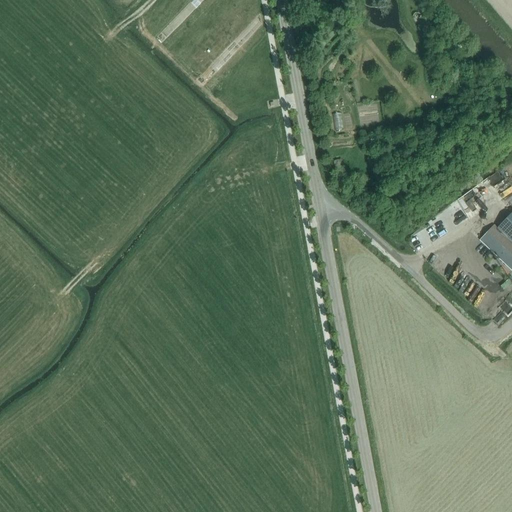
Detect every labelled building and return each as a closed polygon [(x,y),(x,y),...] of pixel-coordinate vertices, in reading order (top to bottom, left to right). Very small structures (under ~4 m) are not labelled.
[(432,29),(426,22),(421,26),(418,26),(418,27),(425,35),(432,29)] [(335,130),(343,130),(343,113),(334,113),(335,130)] [(338,171),(346,167),(342,159),(334,162),(338,171)] [(465,213),(473,208),(467,199),(459,205),(465,213)] [(511,212),(497,228),(494,226),(480,240),(511,271),(511,212)]
